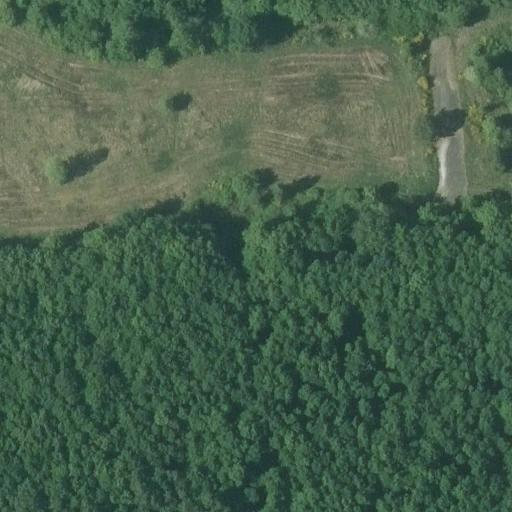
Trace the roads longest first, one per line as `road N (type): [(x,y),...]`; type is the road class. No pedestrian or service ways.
road 1 (track): [(0,246),(462,218)]
road 2 (track): [(450,55),(462,218),(511,214)]
